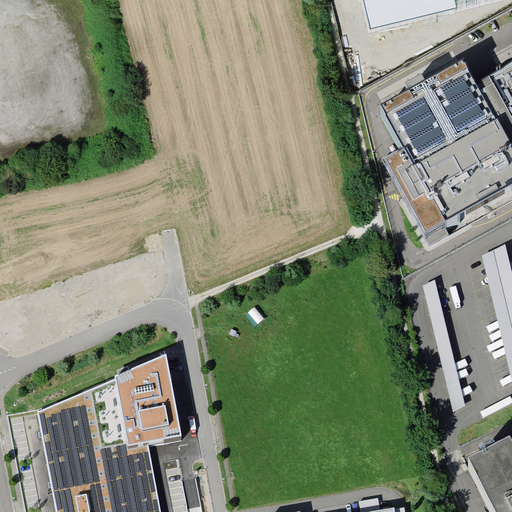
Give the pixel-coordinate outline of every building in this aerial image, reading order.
[(511,71),(474,92),(511,162),(511,71)] [(511,162),(474,92),(463,72),(380,116),(399,150),(380,160),(431,254),(511,210),(511,162)] [(511,272),(506,246),(482,257),(511,382),(511,381),(511,272)] [(435,280),(423,287),(453,412),(465,406),(435,280)] [(165,357),(40,413),(58,511),(158,511),(146,440),(180,434),(165,357)] [(511,511),(511,444),(467,467),(489,511),(511,511)]
